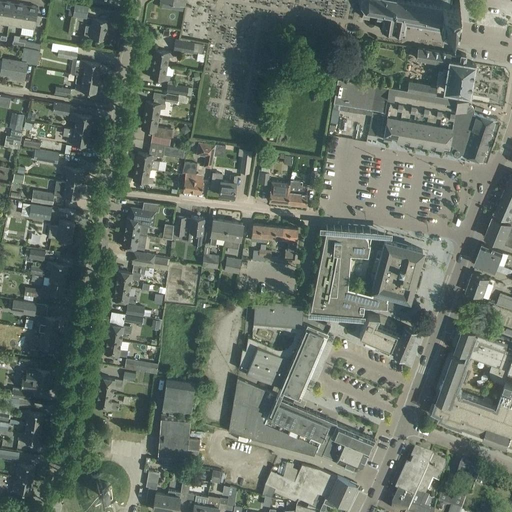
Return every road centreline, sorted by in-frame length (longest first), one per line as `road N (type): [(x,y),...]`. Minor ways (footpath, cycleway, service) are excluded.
road 1 (residential): [(51,511),(105,190)]
road 2 (tertiary): [(403,426),(474,209),(511,132)]
road 3 (residential): [(315,213),(105,190)]
road 4 (residential): [(105,190),(136,0)]
